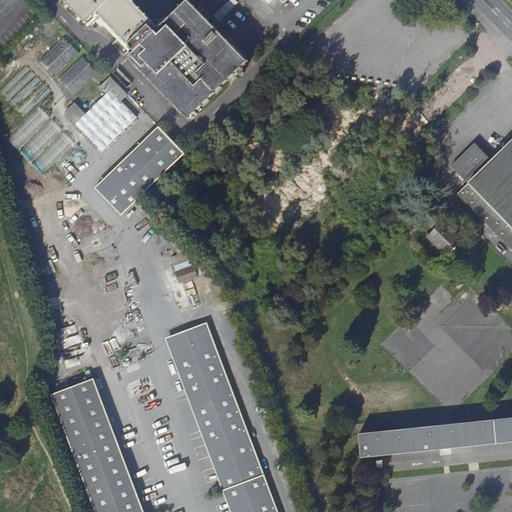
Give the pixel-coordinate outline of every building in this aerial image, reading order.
[(182,7),(181,6),(157,29),(129,0),(63,0),(85,23),(97,12),(107,23),(134,51),(131,54),(128,57),(187,119),(241,68),(182,7)] [(182,7),(241,68),(246,62),(187,0),(181,6),(182,7)] [(104,26),(131,54),(134,51),(107,23),(104,26)] [(63,35),(41,59),(57,74),(79,50),(63,35)] [(84,55),(60,77),(74,93),(98,71),(84,55)] [(128,94),(117,84),(86,114),(75,102),(65,112),(101,150),(136,116),(121,100),(128,94)] [(39,107),(8,139),(45,174),(76,141),(39,107)] [(145,193),(185,154),(159,127),(96,188),(122,215),(145,193)] [(511,249),(511,141),(491,161),(474,144),(451,167),(468,184),(458,194),(511,249)] [(447,255),(462,240),(442,221),(427,236),(447,255)] [(175,274),(179,283),(195,276),(192,268),(175,274)] [(277,511),(207,323),(171,336),(237,511),(277,511)] [(126,385),(131,397),(155,388),(150,376),(126,385)] [(144,511),(94,377),(50,393),(94,511),(144,511)] [(361,450),(362,457),(511,441),(511,418),(360,434),(361,450)]
